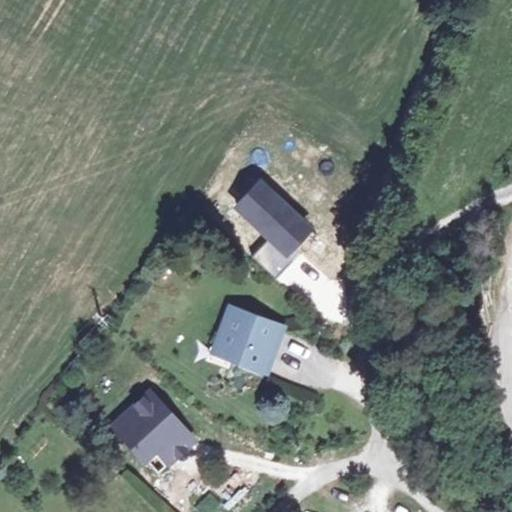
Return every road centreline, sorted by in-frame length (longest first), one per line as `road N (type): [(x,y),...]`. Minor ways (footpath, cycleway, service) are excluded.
road 1 (track): [(457,0),(402,132),(372,233),(361,308),(456,224),(511,197)]
road 2 (unclassified): [(391,466),(367,389),(361,308)]
road 3 (unclassified): [(391,466),(345,467),(274,511)]
